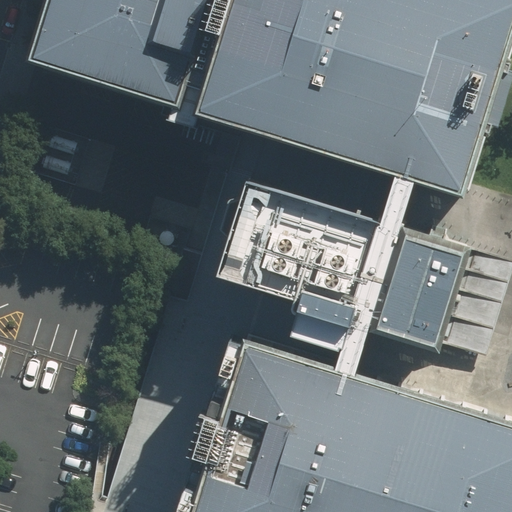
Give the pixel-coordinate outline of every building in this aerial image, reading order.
[(511,0),(54,0),(38,56),(201,106),(399,166),(419,172),(471,188),(511,50),(511,0)] [(53,134),(49,146),(74,154),(78,141),(53,134)] [(47,154),(43,166),(69,174),(72,161),(47,154)] [(383,217),(251,179),(222,271),(353,312),(338,361),(358,367),(373,318),(444,341),(486,354),(511,270),(511,260),(472,250),(474,240),(404,221),(419,172),(399,166),(383,217)] [(174,241),(176,239),(177,237),(177,235),(176,232),(174,230),(172,228),(169,228),(166,228),(164,230),(162,232),(161,234),(161,237),(162,239),(163,241),(165,243),(168,243),(170,243),(172,243),(174,241)] [(198,511),(224,428),(252,334),(259,311),(174,286),(111,497),(107,510),(105,511),(198,511)] [(198,511),(511,511),(511,414),(358,367),(338,361),(252,334),(224,428),(198,511)]
